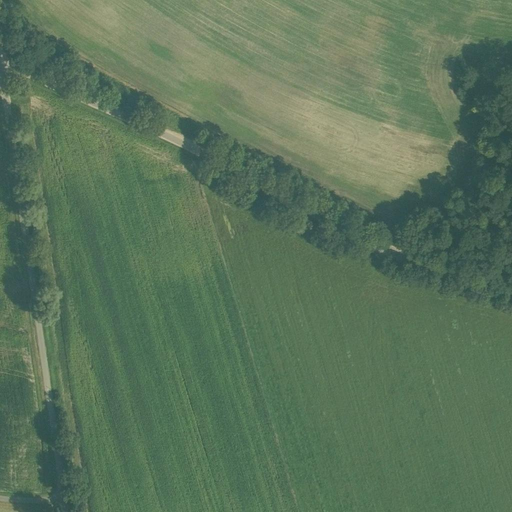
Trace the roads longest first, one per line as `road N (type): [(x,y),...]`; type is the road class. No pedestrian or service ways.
road 1 (unclassified): [(0,59),(375,246),(511,284)]
road 2 (unclassified): [(0,59),(66,511)]
